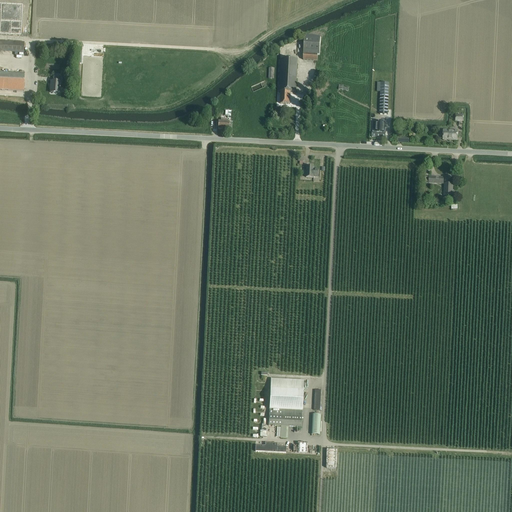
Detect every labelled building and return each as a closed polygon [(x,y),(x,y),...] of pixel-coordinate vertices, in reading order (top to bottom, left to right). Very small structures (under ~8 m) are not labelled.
[(0,3),(0,33),(21,35),(22,4),(0,3)] [(303,59),(316,60),(317,60),(318,54),(319,54),(321,37),(305,36),(303,59)] [(0,41),(0,52),(24,54),(24,43),(0,41)] [(296,92),(297,60),(280,59),(279,91),(281,92),(280,104),(290,104),(291,92),(296,92)] [(0,90),(24,92),(24,73),(0,72),(0,90)] [(50,93),(53,93),(60,94),(60,82),(61,82),(61,78),(53,78),(53,82),(51,82),(50,93)] [(388,109),(389,83),(377,83),(377,92),(379,92),(380,92),(380,114),(388,114),(388,109)] [(372,132),(372,137),(385,138),(386,133),(385,132),(386,122),(371,122),(371,132),(372,132)] [(442,137),(444,137),(443,139),(457,140),(457,131),(444,130),(444,131),(442,131),(441,131),(440,132),(440,135),(441,136),(442,137)] [(306,166),(306,177),(314,178),(314,177),(318,177),(319,169),(314,169),(314,166),(306,166)] [(452,198),(453,184),(445,184),(444,198),(452,198)] [(268,426),(281,426),(280,438),(288,438),(288,428),(287,427),(301,427),(302,411),(304,380),(270,378),(269,406),(268,426)] [(320,435),(321,415),(313,414),(312,434),(320,435)] [(256,445),(255,451),(286,453),(286,447),(277,446),(277,443),(265,443),(265,446),(256,445)]
